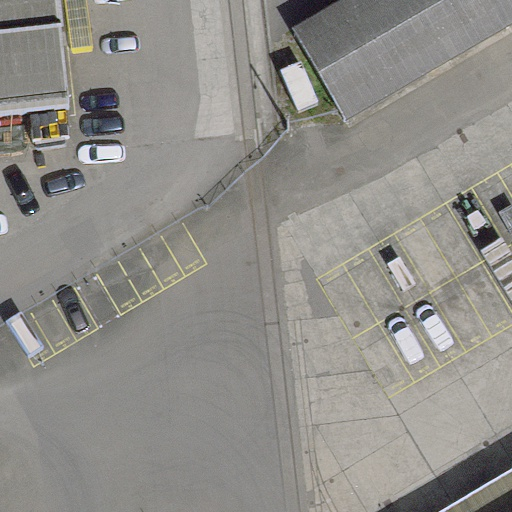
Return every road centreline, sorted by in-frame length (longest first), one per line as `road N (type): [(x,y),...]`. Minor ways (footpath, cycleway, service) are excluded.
road 1 (unclassified): [(0,306),(252,160)]
road 2 (unknown): [(28,289),(20,511)]
